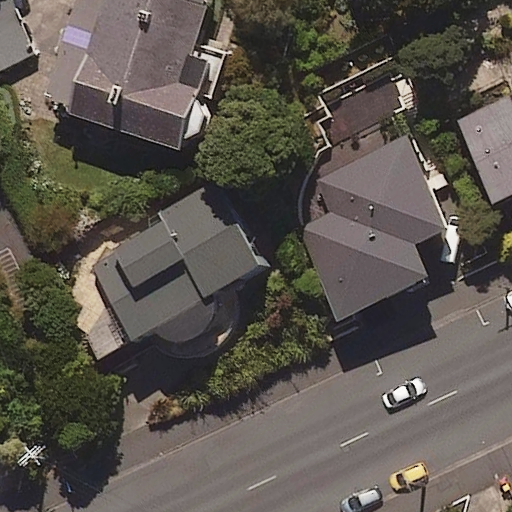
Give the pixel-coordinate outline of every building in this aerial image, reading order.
[(36,55),(15,0),(0,0),(0,65),(1,68),(36,55)] [(216,0),(82,0),(49,104),(198,152),(231,52),(202,43),(216,0)] [(419,243),(453,228),(436,193),(459,183),(399,56),(294,105),(326,174),(290,192),(315,247),(310,250),(343,319),(435,276),(419,243)] [(511,97),(511,95),(460,118),(498,202),(511,196),(511,97)] [(266,264),(218,182),(166,211),(170,217),(93,262),(118,306),(99,317),(118,349),(159,326),(174,351),(224,322),(210,297),(266,264)]
